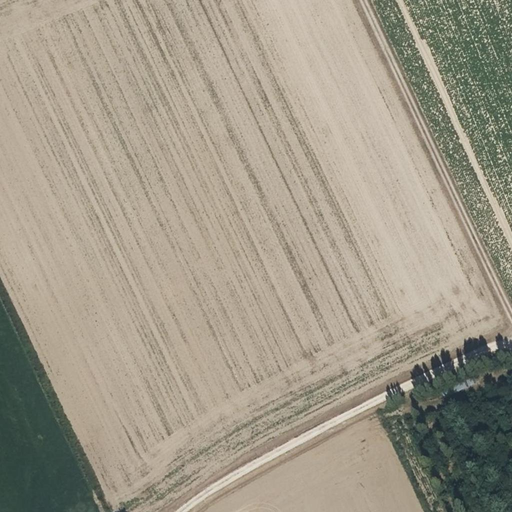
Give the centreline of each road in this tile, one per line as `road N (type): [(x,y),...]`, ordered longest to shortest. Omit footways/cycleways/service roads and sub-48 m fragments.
road 1 (track): [(178,511),(229,475),(372,399),(511,337)]
road 2 (track): [(511,319),(363,0)]
